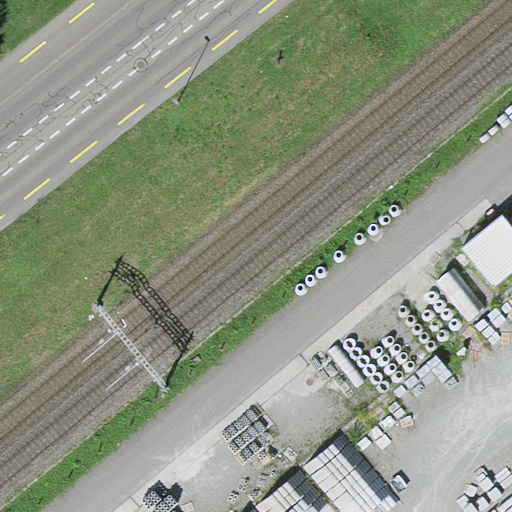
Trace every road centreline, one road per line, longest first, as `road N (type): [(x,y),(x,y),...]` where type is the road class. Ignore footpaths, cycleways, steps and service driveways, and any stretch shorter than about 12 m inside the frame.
road 1 (primary): [(0,209),(261,0)]
road 2 (primary): [(172,0),(0,135)]
